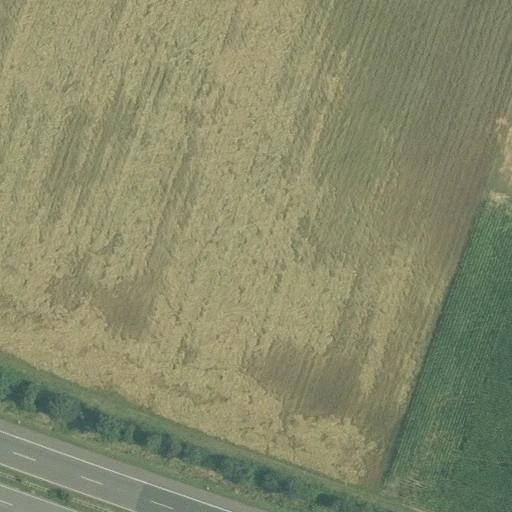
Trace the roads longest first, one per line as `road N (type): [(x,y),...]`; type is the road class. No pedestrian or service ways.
road 1 (track): [(0,362),(386,511)]
road 2 (motorway): [(186,511),(0,444)]
